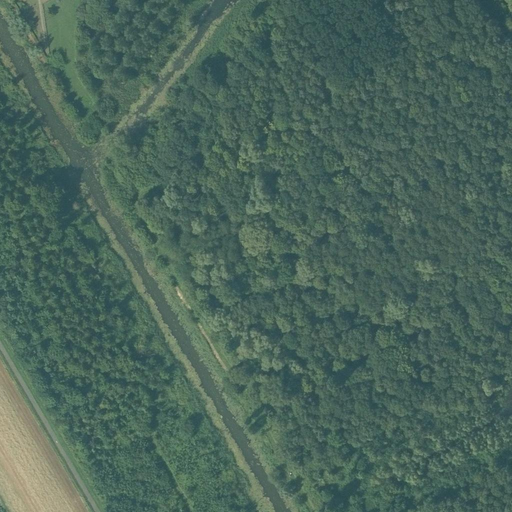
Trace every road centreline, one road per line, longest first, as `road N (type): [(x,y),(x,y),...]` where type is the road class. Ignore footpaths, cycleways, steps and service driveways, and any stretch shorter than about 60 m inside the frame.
road 1 (unknown): [(0,146),(17,155),(27,183),(24,233),(42,256),(42,295),(69,357),(151,387),(155,450),(189,511)]
road 2 (track): [(316,511),(132,200)]
